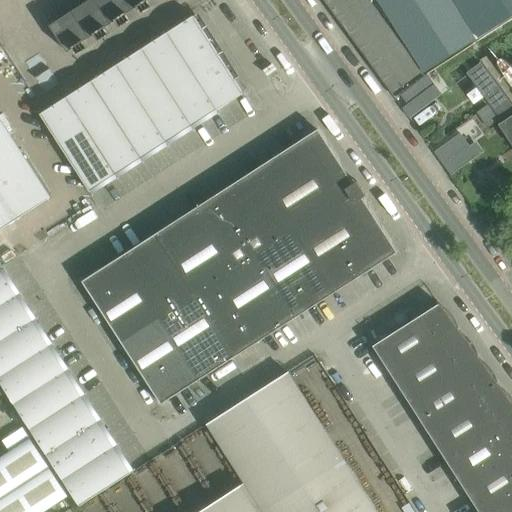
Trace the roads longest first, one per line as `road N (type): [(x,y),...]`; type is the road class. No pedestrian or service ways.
road 1 (tertiary): [(259,0),(511,345)]
road 2 (tertiary): [(511,304),(291,0)]
road 3 (unknown): [(282,117),(204,0)]
